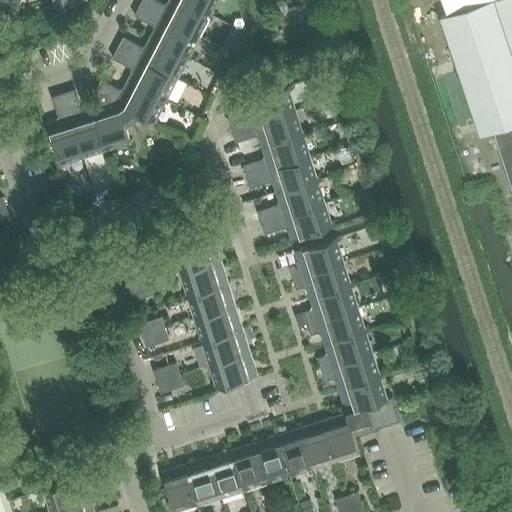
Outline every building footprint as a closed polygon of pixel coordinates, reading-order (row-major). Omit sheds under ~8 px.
[(158,0),(142,0),(140,4),(200,34),(211,13),(186,0),(169,0),(167,4),(158,0)] [(186,0),(211,13),(217,0),(186,0)] [(511,0),(442,0),(447,15),(441,17),(479,133),(492,128),(511,188),(511,0)] [(200,34),(140,4),(135,14),(156,25),(151,36),(189,55),(200,34)] [(298,5),(289,8),(294,23),(302,20),(298,5)] [(289,14),(280,17),(283,27),(292,24),(289,14)] [(123,36),(118,46),(178,77),(189,55),(151,36),(145,47),(123,36)] [(167,99),(178,77),(118,46),(112,57),(134,68),(129,79),(167,99)] [(95,90),(119,102),(144,115),(143,115),(155,121),(167,99),(129,79),(123,90),(101,78),(95,90)] [(228,118),(232,130),(297,110),(290,89),(294,88),(293,84),(247,99),(251,111),(228,118)] [(63,92),(84,156),(107,149),(94,107),(82,111),(75,88),(63,92)] [(94,107),(107,149),(130,141),(126,128),(143,115),(144,115),(119,102),(95,90),(100,105),(94,107)] [(63,92),(52,95),(59,118),(46,122),(60,164),(84,156),(63,92)] [(232,130),(236,141),(258,134),(262,146),(308,131),(307,128),(303,129),(297,110),(232,130)] [(243,164),(247,176),(311,155),(305,135),(309,134),(308,131),(262,146),(265,157),(243,164)] [(173,151),(162,159),(167,166),(178,159),(173,151)] [(247,176),(250,187),(273,180),(277,191),(322,177),(321,174),(317,175),(311,155),(247,176)] [(322,177),(277,191),(280,202),(258,209),(262,221),(326,201),(319,181),(323,179),(322,177)] [(262,221),(265,232),(287,225),(291,237),(337,223),(336,219),(332,220),(326,201),(262,221)] [(5,207),(0,208),(0,220),(9,218),(5,207)] [(299,261),(289,265),(292,276),(344,260),(338,240),(342,239),(340,234),(295,249),(299,261)] [(168,254),(173,252),(179,272),(220,259),(213,235),(167,250),(168,254)] [(181,293),(182,296),(228,282),(220,259),(179,272),(185,292),(181,293)] [(350,279),(344,260),(292,276),(296,288),(306,285),(310,296),(356,281),(355,278),(350,279)] [(128,288),(151,281),(147,270),(125,277),(128,288)] [(151,281),(128,288),(132,300),(154,293),(151,281)] [(303,310),(307,322),(359,306),(352,285),(357,284),(356,281),(310,296),(313,307),(303,310)] [(188,298),(194,318),(235,305),(228,282),(182,296),(183,299),(188,298)] [(242,327),(235,305),(194,318),(200,337),(196,339),(197,342),(242,327)] [(320,330),(324,342),(370,327),(369,324),(365,325),(359,306),(307,322),(310,333),(320,330)] [(143,334),(166,327),(162,316),(139,323),(143,334)] [(166,327),(143,334),(146,346),(169,338),(166,327)] [(202,344),(208,363),(249,350),(242,327),(197,342),(198,345),(202,344)] [(371,330),(370,327),(324,342),(328,353),(318,356),(321,367),(373,351),(367,332),(371,330)] [(249,350),(208,363),(214,383),(210,384),(211,389),(257,374),(249,350)] [(379,371),(373,351),(321,367),(325,379),(335,376),(339,387),(384,373),(383,370),(379,371)] [(157,380),(179,373),(176,362),(153,369),(157,380)] [(179,373),(157,380),(160,392),(183,384),(179,373)] [(369,404),(381,400),(388,397),(381,377),(385,376),(384,373),(339,387),(346,411),(369,404)] [(388,423),(399,419),(392,396),(388,397),(381,400),(388,423)] [(376,427),(377,427),(388,423),(381,400),(369,404),(376,427)] [(369,404),(346,411),(322,418),(337,464),(340,463),(339,459),(359,452),(354,434),(376,427),(369,404)] [(334,465),(337,464),(322,418),(300,426),(313,467),(332,461),(334,465)] [(293,474),(313,467),(300,426),(277,433),(291,479),(295,478),(293,474)] [(288,480),(291,479),(277,433),(254,440),(267,482),(287,476),(288,480)] [(248,488),(267,482),(254,440),(231,448),(246,493),(249,492),(248,488)] [(243,494),(246,493),(231,448),(208,455),(221,497),(242,490),(243,494)] [(208,455),(185,462),(200,508),(203,507),(202,503),(221,497),(208,455)] [(200,508),(185,462),(162,470),(175,511),(196,505),(197,509),(200,508)] [(49,509),(45,510),(45,511),(50,511),(92,499),(88,487),(110,480),(106,467),(38,489),(39,493),(43,492),(49,509)] [(347,494),(352,511),(364,511),(358,491),(347,494)] [(352,511),(347,494),(335,498),(339,511),(352,511)] [(120,511),(118,502),(95,510),(92,499),(50,511),(120,511)]
